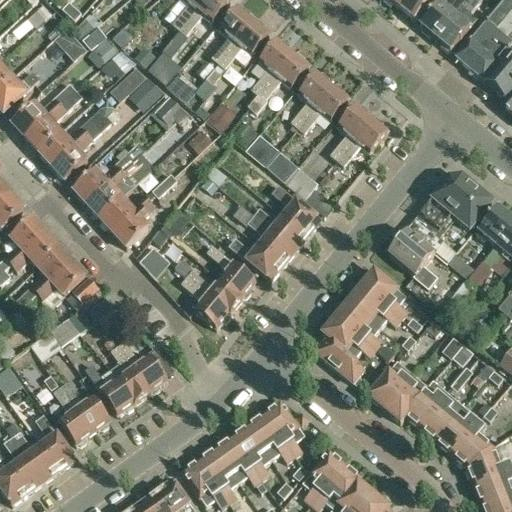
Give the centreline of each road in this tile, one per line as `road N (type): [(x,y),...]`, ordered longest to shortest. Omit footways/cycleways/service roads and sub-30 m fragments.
road 1 (residential): [(228,402),(162,304),(141,284),(108,274),(0,153)]
road 2 (residential): [(265,362),(458,120)]
road 3 (residential): [(448,511),(426,483),(265,362)]
road 4 (residential): [(458,120),(313,0)]
road 5 (residential): [(78,511),(228,402)]
